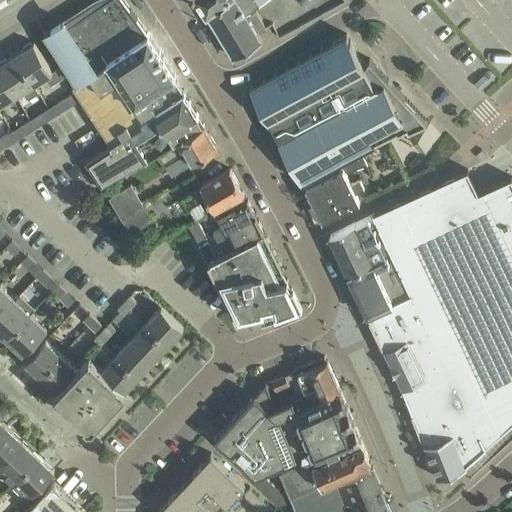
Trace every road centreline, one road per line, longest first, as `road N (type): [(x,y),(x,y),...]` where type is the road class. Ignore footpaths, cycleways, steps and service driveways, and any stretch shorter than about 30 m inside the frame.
road 1 (residential): [(327,312),(325,290),(240,125),(159,0)]
road 2 (residential): [(230,358),(219,334),(156,278),(104,272),(0,180)]
road 3 (unclassified): [(423,511),(342,323),(327,312)]
road 4 (residential): [(129,511),(132,462),(230,358)]
